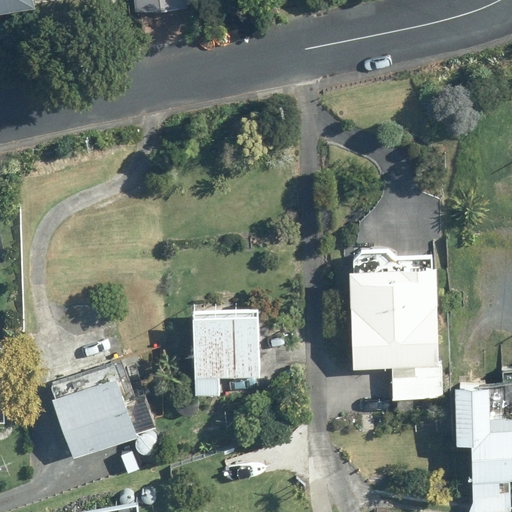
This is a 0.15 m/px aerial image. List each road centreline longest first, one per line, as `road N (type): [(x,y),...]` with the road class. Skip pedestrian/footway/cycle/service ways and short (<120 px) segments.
road 1 (tertiary): [(511,2),(417,38),(0,120)]
road 2 (unknown): [(297,62),(329,511)]
